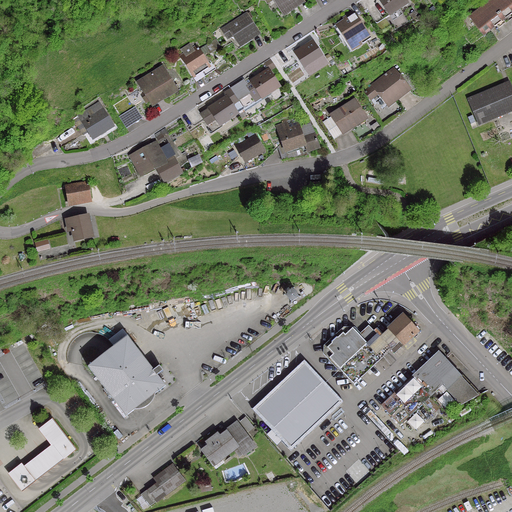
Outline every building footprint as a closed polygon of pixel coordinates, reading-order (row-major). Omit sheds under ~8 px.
[(292,10),(303,2),(301,0),(274,0),(282,12),(290,7),(292,10)] [(403,0),(378,0),(388,16),(406,4),(403,0)] [(511,0),(490,0),(488,2),(501,20),(511,11),(511,0)] [(501,20),(488,2),(468,18),(479,32),(485,32),(501,20)] [(250,39),(259,34),(246,14),(226,27),(229,32),(225,34),(232,44),(235,42),(237,45),(249,38),(250,40),(250,39)] [(364,31),(354,15),(336,27),(346,43),(364,31)] [(326,64),(312,42),(294,54),(307,75),(326,64)] [(178,56),(192,79),(209,67),(195,45),(191,48),(189,44),(180,50),(182,53),(178,56)] [(162,67),(136,84),(151,107),(164,98),(162,95),(174,88),(168,78),(169,78),(162,67)] [(400,97),(408,91),(393,70),(386,75),(385,74),(383,75),(384,76),(363,92),(369,100),(378,94),(385,103),(397,93),(400,97)] [(278,87),(268,71),(250,82),(260,98),(278,87)] [(468,100),(478,125),(511,110),(511,102),(505,85),(468,100)] [(236,114),(226,98),(200,115),(210,131),(236,114)] [(330,117),(322,123),(332,138),(340,133),(341,134),(366,119),(354,101),(330,116),(330,117)] [(97,103),(71,119),(82,136),(87,133),(91,139),(112,126),(97,103)] [(136,112),(122,120),(128,130),(142,122),(136,112)] [(56,126),(57,126),(60,124),(58,120),(60,119),(56,113),(44,119),(48,125),(54,122),(56,126)] [(284,124),(275,126),(286,159),(307,155),(306,152),(319,148),(310,126),(299,130),(295,117),(283,121),(284,124)] [(235,147),(244,162),(263,152),(254,136),(235,147)] [(134,166),(139,174),(162,162),(156,151),(159,149),(157,144),(154,146),(153,146),(132,157),(137,165),(134,166)] [(172,160),(157,168),(163,180),(179,171),(172,160)] [(307,183),(308,196),(308,197),(324,195),(323,181),(307,183)] [(65,188),(67,203),(90,199),(87,184),(65,188)] [(90,236),(86,217),(65,221),(68,232),(71,231),(71,233),(73,232),(74,240),(90,236)] [(35,244),(37,252),(50,248),(47,240),(35,244)] [(417,331),(403,315),(387,330),(402,346),(417,331)] [(344,335),(342,333),(326,348),(332,354),(328,358),(351,383),(388,348),(369,328),(361,335),(363,338),(362,339),(352,328),(344,335)] [(153,370),(126,336),(87,367),(125,417),(165,386),(156,375),(162,371),(158,366),(153,370)] [(439,350),(412,376),(414,377),(431,396),(443,385),(461,405),(481,394),(463,374),(462,375),(439,350)] [(255,410),(290,447),(338,402),(303,364),(255,410)] [(431,396),(414,377),(396,394),(413,413),(431,396)] [(413,413),(396,394),(394,392),(382,404),(400,424),(413,413)] [(244,417),(239,422),(247,432),(253,427),(244,417)] [(41,429),(52,443),(50,445),(61,459),(74,450),(51,421),(39,430),(40,430),(41,429)] [(206,443),(208,445),(200,451),(212,466),(237,447),(243,455),(254,447),(237,423),(218,437),(217,435),(217,434),(205,443),(206,443)] [(22,490),(61,459),(50,445),(25,466),(22,462),(9,473),(22,490)] [(171,466),(154,479),(165,494),(183,481),(171,466)] [(149,506),(155,502),(146,490),(140,494),(149,506)]
